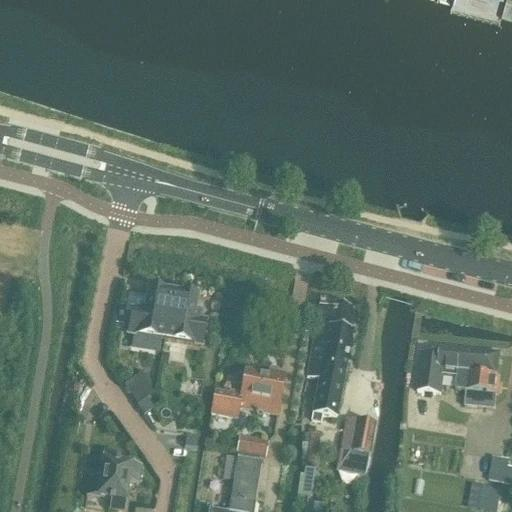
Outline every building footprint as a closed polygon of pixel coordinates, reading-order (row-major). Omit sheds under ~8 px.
[(163,296),(163,295),(147,293),(144,314),(131,312),(127,337),(164,343),(171,297),(163,296)] [(164,343),(200,349),(204,325),(192,322),(195,301),(180,298),(179,298),(179,299),(171,297),(164,343)] [(321,307),(317,327),(346,332),(350,308),(333,305),(332,309),(321,307)] [(115,320),(114,329),(121,330),(123,321),(115,320)] [(346,332),(317,327),(308,377),(317,379),(311,415),(309,426),(320,428),(322,417),(336,420),(351,333),(346,332)] [(457,393),(466,394),(474,395),(476,376),(499,379),(501,357),(441,350),(440,357),(423,355),(418,395),(443,397),(444,381),(458,382),(457,393)] [(214,394),(209,417),(236,422),(238,412),(254,415),(254,419),(261,420),(261,416),(276,419),(283,382),(244,375),(240,399),(214,394)] [(474,395),(466,394),(464,409),(494,412),(495,397),(500,398),(502,380),(498,380),(499,379),(476,376),(474,395)] [(146,402),(136,409),(143,419),(153,412),(146,402)] [(338,465),(366,470),(374,428),(346,423),(338,465)] [(189,452),(195,453),(198,441),(191,439),(185,439),(183,451),(189,452)] [(236,455),(264,460),(266,446),(239,441),(236,455)] [(108,511),(123,511),(128,488),(137,489),(140,471),(116,467),(117,457),(103,455),(98,483),(89,482),(86,500),(110,504),(108,511)] [(257,511),(264,467),(227,461),(223,484),(233,486),(229,511),(257,511)] [(488,486),(511,490),(511,471),(508,471),(509,466),(493,463),(488,486)] [(497,511),(501,494),(483,491),(479,511),(497,511)] [(304,503),(303,511),(310,511),(311,505),(311,504),(304,503)]
